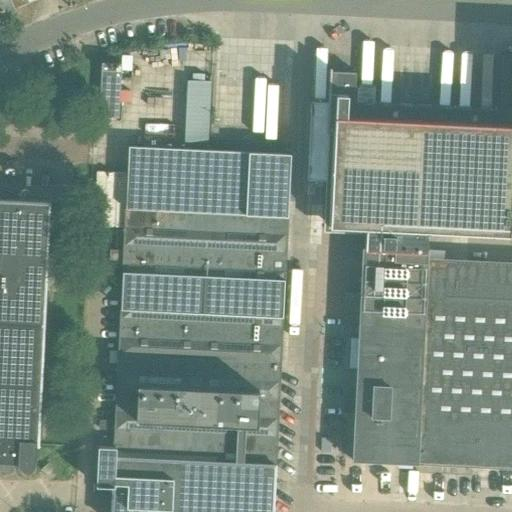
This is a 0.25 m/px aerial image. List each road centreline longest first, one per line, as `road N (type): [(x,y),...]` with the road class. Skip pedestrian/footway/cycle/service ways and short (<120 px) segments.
road 1 (unclassified): [(306,235),(301,509)]
road 2 (unclassified): [(316,0),(306,235)]
road 3 (unclassified): [(0,56),(70,25),(148,5),(216,0)]
road 4 (unclassified): [(511,245),(306,235)]
road 5 (unclassified): [(326,0),(511,9)]
